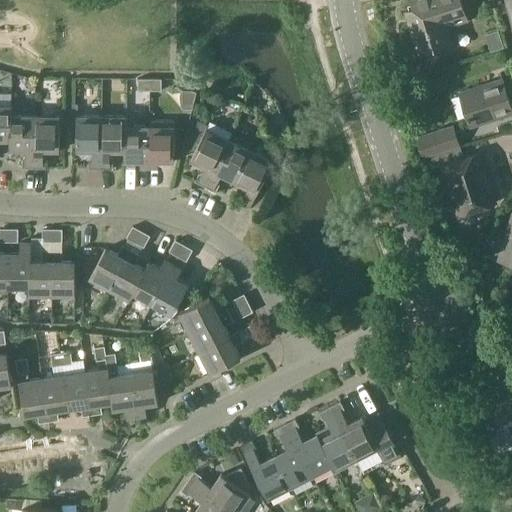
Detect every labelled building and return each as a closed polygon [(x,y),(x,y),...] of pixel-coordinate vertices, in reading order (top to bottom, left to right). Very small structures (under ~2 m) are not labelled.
[(406,13),(418,53),(451,42),(446,27),(467,20),(460,0),(412,0),(411,1),(414,11),(406,13)] [(138,90),(150,90),(150,78),(138,78),(138,90)] [(161,78),(150,78),(150,90),(161,90),(161,78)] [(511,108),(502,79),(459,93),(470,126),(511,113),(511,108)] [(0,139),(9,139),(10,139),(11,115),(12,115),(12,104),(0,104),(0,139)] [(35,115),(12,115),(11,115),(10,139),(9,139),(9,150),(26,150),(26,155),(22,158),(22,167),(35,167),(35,115)] [(60,115),(35,115),(35,167),(47,167),(48,158),(44,155),(44,150),(60,150),(60,115)] [(89,168),(102,168),(102,115),(77,115),(76,150),(93,150),(92,155),(90,159),(89,168)] [(102,115),(102,168),(113,168),(113,160),(110,156),(110,151),(125,150),(126,150),(127,126),(128,126),(127,115),(102,115)] [(205,186),(228,139),(232,132),(210,121),(208,125),(198,120),(189,150),(194,152),(191,160),(205,167),(202,172),(199,173),(195,181),(205,186)] [(126,150),(125,150),(125,161),(140,161),(140,167),(150,167),(150,126),(128,126),(127,126),(126,150)] [(150,126),(150,167),(158,167),(158,161),(175,161),(175,126),(150,126)] [(453,126),(416,138),(423,158),(459,146),(453,126)] [(250,150),(228,139),(205,186),(216,191),(220,183),(219,179),(221,175),(235,181),(250,150)] [(273,161),(250,150),(235,181),(248,188),(245,194),(242,194),(238,202),(250,208),(273,161)] [(496,203),(480,153),(442,166),(458,215),(496,203)] [(126,238),(135,243),(141,231),(132,226),(126,238)] [(0,241),(8,242),(9,229),(0,229),(0,241)] [(18,229),(9,229),(8,242),(18,242),(18,229)] [(42,242),(52,242),(52,229),(42,229),(42,242)] [(61,242),(61,229),(52,229),(52,242),(61,242)] [(150,235),(141,231),(135,243),(143,247),(150,235)] [(169,252),(178,257),(184,245),(176,240),(169,252)] [(20,252),(8,252),(8,286),(29,286),(30,286),(30,261),(31,261),(32,242),(30,242),(21,242),(20,252)] [(106,248),(89,278),(109,289),(131,250),(122,245),(117,254),(106,248)] [(192,250),(184,245),(178,257),(186,261),(192,250)] [(461,245),(457,245),(452,250),(460,257),(467,250),(461,245)] [(42,261),(31,261),(30,261),(30,286),(29,286),(29,295),(52,295),(52,250),(42,250),(42,261)] [(61,250),(52,250),(52,295),(75,295),(75,261),(61,261),(61,250)] [(145,270),(144,269),(134,263),(139,255),(131,250),(109,289),(129,300),(134,292),(132,292),(145,270)] [(0,285),(8,286),(8,252),(0,252),(0,285)] [(481,262),(468,256),(464,266),(477,272),(481,262)] [(132,292),(134,292),(152,303),(174,264),(165,259),(160,269),(148,262),(144,269),(145,270),(132,292)] [(152,303),(173,314),(189,285),(177,278),(182,269),(174,264),(152,303)] [(233,299),(238,308),(249,302),(244,293),(233,299)] [(210,297),(179,313),(190,333),(230,312),(225,304),(216,309),(210,297)] [(253,311),(249,302),(238,308),(242,317),(253,311)] [(190,333),(200,352),(230,336),(225,326),(234,321),(230,312),(190,333)] [(258,321),(247,327),(252,336),(263,330),(258,321)] [(230,336),(200,352),(211,373),(241,357),(235,346),(244,341),(239,331),(230,336)] [(97,359),(106,359),(107,359),(106,355),(104,346),(95,347),(97,359)] [(153,369),(152,369),(150,361),(152,360),(150,348),(139,349),(141,362),(130,364),(131,372),(137,416),(147,415),(145,404),(159,402),(153,369)] [(70,351),(61,353),(63,365),(73,363),(71,351),(70,351)] [(0,353),(0,398),(0,397),(0,387),(12,386),(7,352),(0,353)] [(61,353),(51,354),(53,367),(63,365),(61,353)] [(115,353),(106,355),(107,359),(106,359),(107,367),(109,376),(113,401),(111,401),(112,409),(126,407),(128,417),(137,416),(131,372),(130,364),(129,364),(129,362),(117,364),(115,353)] [(27,358),(17,359),(18,371),(29,370),(27,358)] [(107,367),(86,370),(92,414),(102,413),(101,403),(111,401),(113,401),(109,376),(107,367)] [(82,416),(92,414),(86,370),(64,374),(69,408),(81,406),(82,416)] [(69,408),(64,374),(42,377),(49,421),(58,419),(57,410),(69,408)] [(49,421),(42,377),(20,381),(25,414),(38,412),(39,422),(49,421)] [(379,411),(364,419),(363,416),(349,423),(344,414),(344,408),(341,401),(330,407),(357,459),(377,448),(386,464),(402,456),(379,411)] [(327,421),(329,426),(316,433),(317,435),(317,434),(320,438),(319,439),(332,465),(331,466),(334,470),(357,459),(330,407),(319,412),(322,420),(327,421)] [(295,419),(284,424),(311,476),(331,466),(332,465),(319,439),(320,438),(317,434),(317,435),(303,441),(298,431),(299,427),(295,419)] [(274,456),(289,487),(311,476),(284,424),(274,429),(278,437),(282,439),(288,449),(274,456)] [(268,498),(289,487),(274,456),(261,463),(256,453),(257,448),(253,440),(241,446),(268,498)] [(194,471),(187,481),(232,511),(237,511),(250,494),(221,474),(212,488),(202,481),(201,476),(194,471)] [(232,511),(187,481),(181,490),(188,495),(193,494),(202,501),(194,511),(232,511)]
